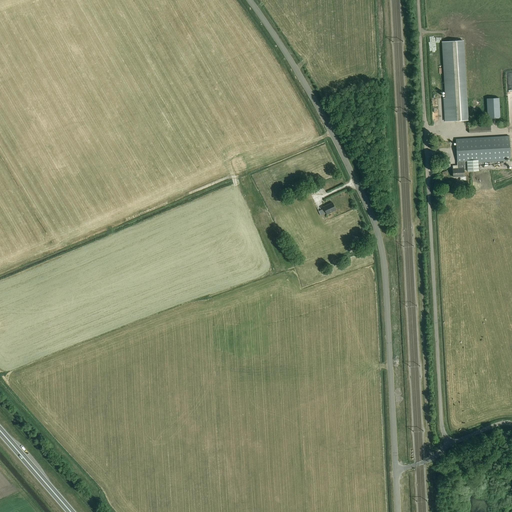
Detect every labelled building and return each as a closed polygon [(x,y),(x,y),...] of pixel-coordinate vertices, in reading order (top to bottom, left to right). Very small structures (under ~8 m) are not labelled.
[(463,41),(442,42),(445,98),(444,99),(445,120),(445,121),(468,120),(463,41)] [(488,119),(500,118),(499,98),(487,98),(488,119)] [(469,133),(491,132),(491,123),(469,125),(469,133)] [(464,162),(467,162),(467,171),(479,171),(478,161),(510,159),(509,137),(455,140),(457,169),(453,170),(453,178),(464,177),(463,169),(465,169),(464,162)] [(248,167),(253,178),(270,177),(263,161),(248,167)] [(266,191),(264,184),(258,186),(260,193),(266,191)] [(323,207),(324,209),(326,213),(327,215),(336,210),(332,203),(323,207)] [(284,208),(268,216),(274,227),(280,224),(280,225),(290,220),(284,208)] [(299,250),(305,247),(296,229),(292,231),(294,234),(292,235),(294,239),(299,250)] [(335,254),(328,256),(331,267),(339,264),(335,254)] [(299,280),(313,280),(313,266),(299,265),(299,280)]
